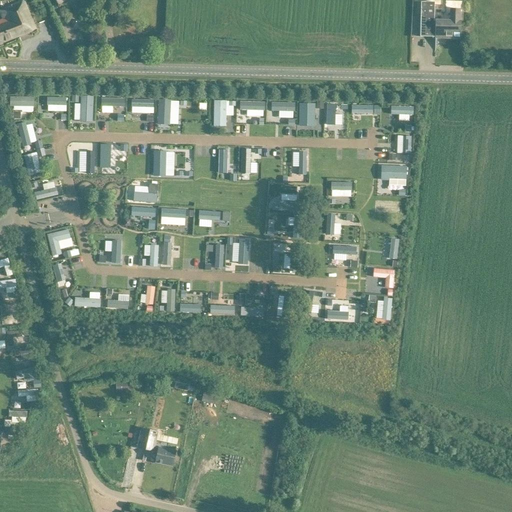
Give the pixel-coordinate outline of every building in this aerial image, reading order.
[(0,43),(36,29),(32,20),(23,0),(0,9),(0,10),(5,23),(0,24),(0,43)] [(460,38),(460,28),(460,21),(459,21),(460,9),(451,9),(450,21),(434,21),(435,2),(421,2),(420,37),(435,37),(435,38),(460,38)] [(41,98),(42,111),(61,110),(60,97),(41,98)] [(207,125),(227,125),(227,103),(223,103),(223,99),(208,98),(207,125)] [(385,105),(384,114),(393,115),(392,120),(406,121),(407,106),(385,105)] [(43,149),(37,150),(39,157),(45,156),(43,149)] [(291,149),(291,175),(301,175),(300,149),(291,149)] [(371,158),(380,159),(381,150),(372,149),(371,158)] [(30,151),(17,154),(23,174),(36,171),(30,151)] [(400,165),(375,164),(374,178),(382,178),(382,184),(399,184),(400,165)] [(324,196),(346,197),(347,182),(325,181),(324,196)] [(57,253),(56,248),(67,246),(64,228),(41,233),(45,256),(57,253)] [(381,237),(378,259),(387,261),(390,238),(381,237)] [(61,261),(48,263),(51,287),(61,286),(60,278),(63,278),(61,261)] [(387,295),(388,268),(367,267),(367,278),(378,278),(378,289),(382,289),(381,295),(387,295)] [(8,278),(0,278),(0,290),(8,290),(8,278)] [(141,285),(140,303),(147,304),(148,285),(141,285)] [(386,317),(387,297),(371,297),(370,317),(386,317)] [(69,298),(65,303),(69,307),(73,302),(69,298)] [(370,301),(361,300),(359,312),(367,314),(370,301)] [(173,301),(173,312),(194,313),(194,302),(173,301)] [(228,315),(228,303),(203,303),(203,314),(228,315)] [(6,350),(7,355),(15,353),(17,364),(22,363),(21,358),(26,357),(24,347),(6,350)] [(28,367),(9,368),(9,377),(29,376),(28,367)] [(145,388),(158,390),(160,390),(161,381),(146,379),(145,388)] [(31,387),(20,388),(20,380),(12,380),(12,396),(20,396),(20,401),(31,401),(31,387)] [(203,394),(202,401),(215,404),(216,398),(203,394)] [(172,466),(174,456),(176,444),(155,441),(156,432),(151,431),(142,429),(138,447),(153,451),(154,447),(159,448),(156,462),(172,466)]
